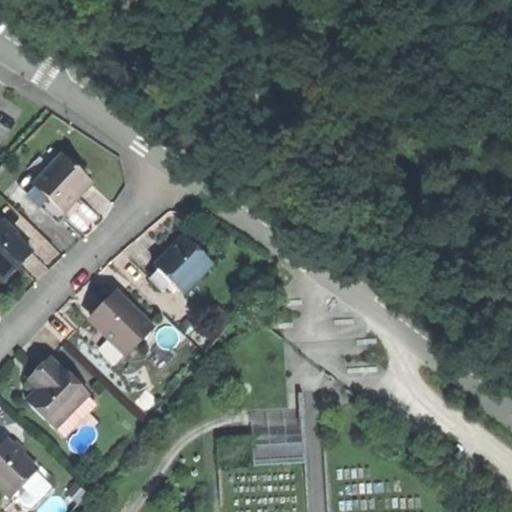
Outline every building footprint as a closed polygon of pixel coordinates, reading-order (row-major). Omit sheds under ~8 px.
[(72,199),(90,180),(52,145),(17,183),(54,217),(72,199)] [(0,281),(13,268),(30,249),(0,220),(0,281)] [(160,287),(168,278),(181,290),(209,260),(181,233),(166,249),(153,263),(155,265),(147,274),(160,287)] [(116,335),(129,347),(151,324),(117,292),(102,307),(90,320),(111,340),(116,335)] [(124,352),(129,347),(116,335),(111,340),(124,352)] [(24,398),(62,435),(94,401),(51,360),(38,373),(43,378),(40,382),(36,386),(24,398)] [(31,380),(36,386),(40,382),(43,378),(38,373),(31,380)] [(0,486),(9,495),(36,467),(6,438),(0,444),(0,486)]
